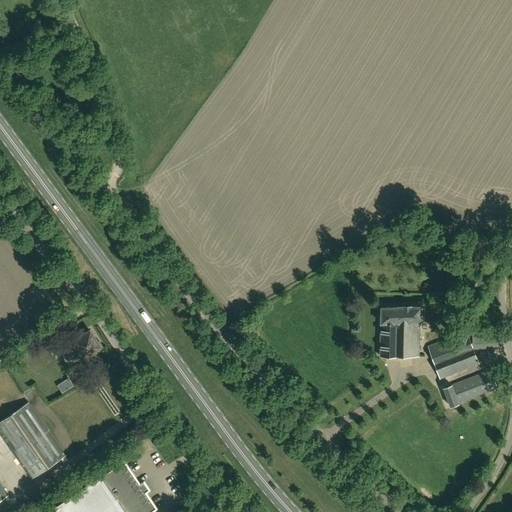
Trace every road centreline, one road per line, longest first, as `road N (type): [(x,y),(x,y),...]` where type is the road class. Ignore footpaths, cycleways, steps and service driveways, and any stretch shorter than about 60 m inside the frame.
road 1 (primary): [(290,511),(0,123)]
road 2 (unclassified): [(401,511),(227,338),(110,189)]
road 3 (unclassified): [(232,511),(91,305),(0,194)]
road 4 (unclassified): [(110,189),(120,162),(113,124),(65,0)]
road 5 (unclassified): [(110,189),(0,88)]
road 6 (unclassified): [(511,244),(503,274),(511,369)]
